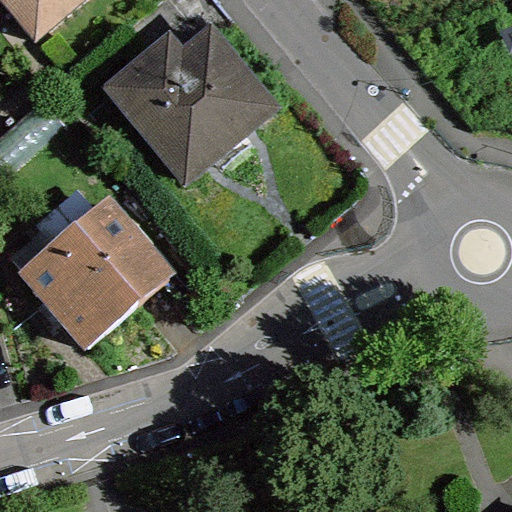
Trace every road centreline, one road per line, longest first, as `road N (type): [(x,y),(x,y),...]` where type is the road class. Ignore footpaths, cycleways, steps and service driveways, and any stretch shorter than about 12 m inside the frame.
road 1 (residential): [(481,249),(335,304),(177,401),(0,453)]
road 2 (residential): [(481,249),(398,122),(291,0)]
